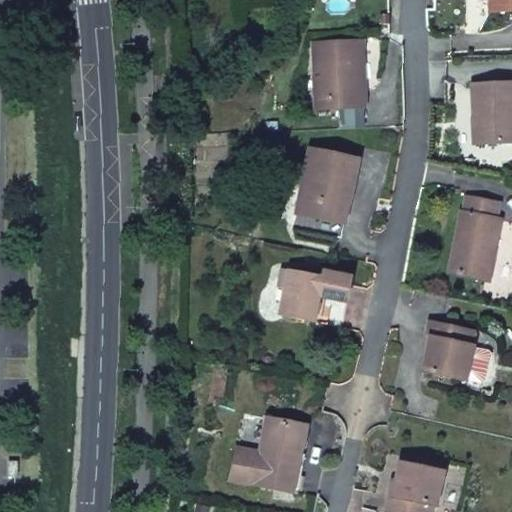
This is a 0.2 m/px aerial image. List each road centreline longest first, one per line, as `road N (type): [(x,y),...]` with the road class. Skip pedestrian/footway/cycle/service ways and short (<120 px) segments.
road 1 (residential): [(417,0),(333,511)]
road 2 (tertiary): [(95,511),(104,250),(97,0)]
